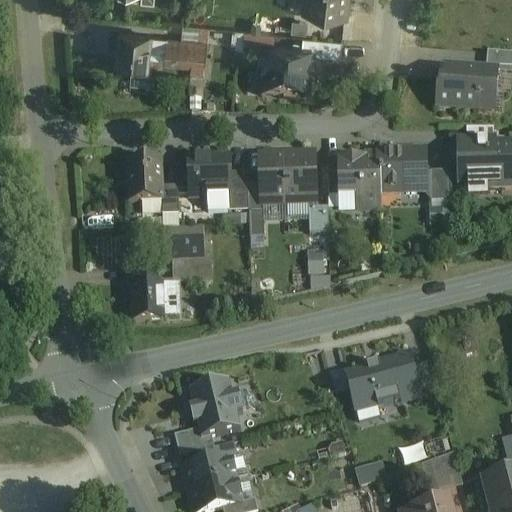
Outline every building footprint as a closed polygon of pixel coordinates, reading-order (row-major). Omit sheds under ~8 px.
[(305,0),(304,12),(345,17),(346,0),(305,0)] [(504,49),(511,48),(511,22),(503,23),(504,49)] [(151,37),(118,34),(114,75),(147,78),(149,58),(151,38),(151,37)] [(159,39),(151,38),(149,58),(157,59),(159,39)] [(343,41),(304,38),(302,50),(312,51),(312,55),(342,58),(343,41)] [(207,43),(167,40),(164,65),(204,69),(207,43)] [(302,50),(265,47),(260,100),(284,102),(285,99),(308,101),(312,55),(312,51),(302,50)] [(511,56),(487,54),(486,71),(495,72),(495,77),(511,77),(511,56)] [(486,71),(439,69),(436,110),(476,112),(477,101),(493,102),(495,77),(495,72),(486,71)] [(511,147),(485,148),(485,158),(467,159),(468,191),(504,190),(504,182),(511,181),(511,147)] [(424,155),(378,156),(378,160),(379,196),(425,195),(424,155)] [(12,156),(1,157),(2,183),(14,182),(12,156)] [(296,164),(280,165),(280,158),(259,159),(260,208),(315,206),(313,157),(295,158),(296,164)] [(228,160),(188,161),(189,201),(227,200),(229,200),(228,176),(228,160)] [(378,160),(338,161),(339,198),(354,198),(355,212),(380,211),(379,196),(378,160)] [(338,161),(326,161),(327,199),(339,198),(338,161)] [(160,163),(127,164),(128,205),(161,204),(161,190),(160,163)] [(446,174),(429,175),(430,205),(447,204),(446,174)] [(461,174),(446,174),(447,204),(462,204),(461,174)] [(246,176),(228,176),(229,200),(227,200),(227,214),(248,214),(248,213),(246,176)] [(177,189),(161,190),(161,204),(161,218),(177,217),(177,189)] [(327,210),(308,211),(308,237),(328,237),(327,210)] [(262,213),(248,213),(248,214),(248,240),(263,240),(262,213)] [(202,240),(169,241),(170,263),(203,262),(202,240)] [(315,270),(328,270),(329,254),(311,254),(310,286),(314,286),(315,270)] [(161,286),(131,287),(133,323),(163,322),(161,286)] [(179,286),(161,286),(163,322),(180,321),(179,286)] [(367,373),(346,379),(356,417),(400,405),(399,401),(418,396),(408,358),(366,369),(367,373)] [(226,384),(189,393),(193,411),(188,412),(192,426),(197,424),(201,441),(237,432),(234,417),(241,415),(236,397),(230,399),(226,384)] [(456,458),(422,463),(427,495),(461,490),(456,458)] [(228,460),(182,472),(187,495),(234,484),(233,479),(234,478),(232,467),(230,467),(228,460)] [(511,511),(511,478),(482,487),(489,511),(511,511)] [(234,484),(187,495),(191,511),(220,511),(240,507),(234,484)]
